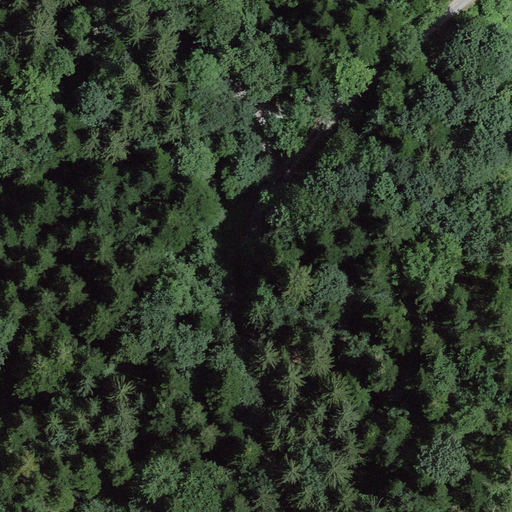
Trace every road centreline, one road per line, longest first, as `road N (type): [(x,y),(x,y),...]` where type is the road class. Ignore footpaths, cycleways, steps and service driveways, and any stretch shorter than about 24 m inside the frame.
road 1 (track): [(352,92),(0,217)]
road 2 (track): [(268,189),(247,269),(241,346),(268,511)]
road 3 (track): [(155,0),(167,35),(256,123),(268,189)]
road 4 (track): [(465,0),(352,92)]
road 5 (track): [(268,189),(352,92)]
